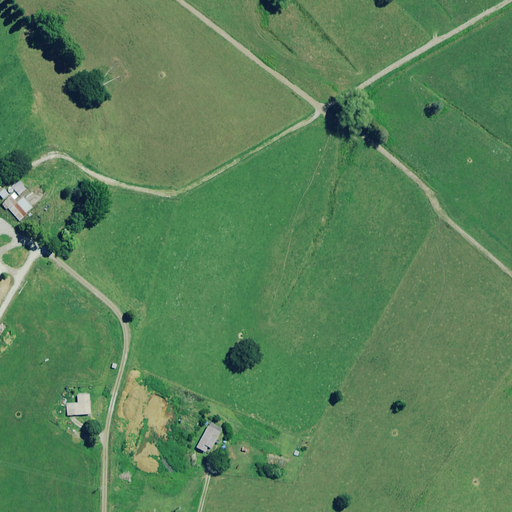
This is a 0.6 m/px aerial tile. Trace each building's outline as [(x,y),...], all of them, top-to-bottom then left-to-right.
[(25,189),(18,180),(11,186),(18,195),(25,189)] [(31,208),(22,197),(16,203),(25,213),(31,208)] [(23,217),(7,199),(1,204),(5,209),(7,208),(18,221),(23,217)] [(89,414),(88,395),(77,395),(77,403),(66,404),(67,415),(89,414)] [(219,432),(208,426),(196,448),(204,452),(207,447),(210,449),(219,432)] [(174,433),(166,430),(163,439),(171,442),(174,433)]
